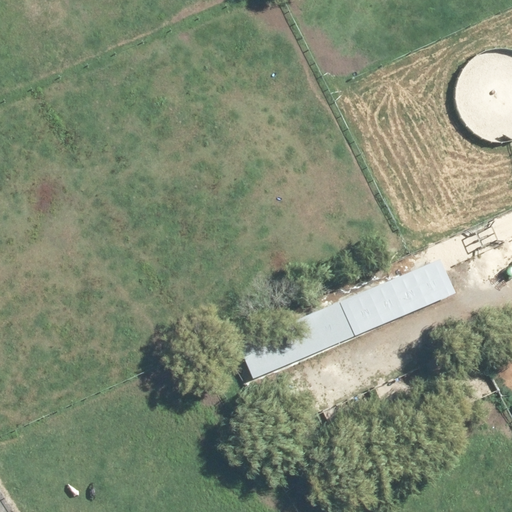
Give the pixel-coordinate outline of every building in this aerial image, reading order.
[(434,302),(413,255),(381,270),(403,317),(434,302)] [(330,293),(334,303),(351,340),(396,320),(375,272),(330,293)] [(327,306),(281,327),(299,364),(344,344),(327,306)] [(257,338),(228,350),(246,388),(293,367),(280,339),(261,348),(257,338)] [(389,420),(433,397),(418,366),(374,389),(389,420)] [(486,396),(471,367),(435,385),(450,414),(486,396)] [(280,378),(251,391),(265,422),(294,409),(280,378)] [(335,437),(380,415),(368,392),(323,414),(335,437)] [(320,452),(332,446),(318,417),(280,436),(300,476),(326,464),(320,452)]
